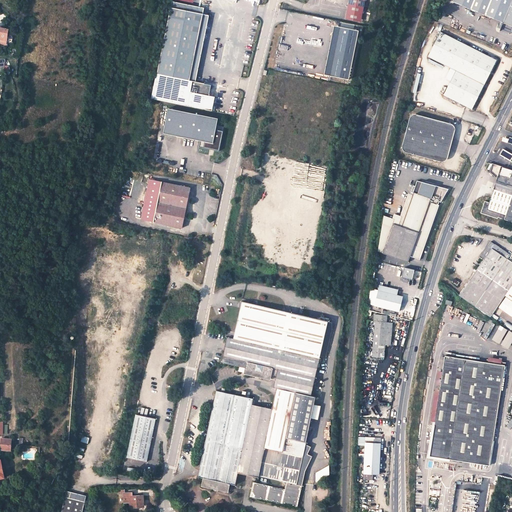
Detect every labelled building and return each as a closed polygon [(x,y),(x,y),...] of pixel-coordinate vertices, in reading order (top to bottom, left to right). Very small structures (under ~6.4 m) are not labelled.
[(361,22),(364,0),(348,0),(345,19),(361,22)] [(511,0),(453,0),(453,2),(503,22),(504,20),(511,23),(511,0)] [(171,1),(170,7),(202,14),(203,8),(171,1)] [(170,7),(157,74),(189,80),(202,14),(170,7)] [(202,14),(189,80),(195,82),(208,15),(202,14)] [(351,81),(361,32),(336,27),(330,26),(320,75),(326,76),(351,81)] [(0,36),(0,37),(0,39),(7,41),(9,29),(2,28),(0,27),(0,36)] [(472,109),(496,60),(441,33),(429,56),(457,70),(444,95),(472,109)] [(203,109),(212,111),(215,97),(209,95),(211,85),(195,82),(189,80),(157,74),(155,74),(150,98),(203,109)] [(168,109),(163,134),(202,141),(201,147),(219,151),(223,131),(216,130),(218,119),(168,109)] [(449,123),(415,114),(408,118),(401,144),(405,152),(439,161),(446,157),(448,150),(441,148),(444,136),(452,138),(454,131),(449,123)] [(448,150),(452,138),(444,136),(441,148),(448,150)] [(511,153),(503,149),(500,155),(511,161),(511,159),(511,153)] [(511,222),(511,176),(511,172),(511,169),(503,167),(500,176),(498,176),(493,192),(489,205),(486,204),(484,210),(483,210),(481,215),(498,219),(499,218),(511,222)] [(190,187),(150,179),(142,220),(182,228),(190,187)] [(392,230),(382,226),(378,251),(407,262),(409,255),(419,258),(439,202),(441,202),(448,189),(417,181),(415,186),(413,186),(402,216),(401,220),(393,217),(391,222),(390,225),(393,226),(392,230)] [(384,219),(382,226),(392,230),(393,226),(390,225),(391,222),(384,219)] [(505,296),(511,300),(511,256),(491,242),(480,257),(484,260),(458,296),(491,318),(505,296)] [(411,277),(417,279),(419,271),(413,270),(411,277)] [(399,291),(380,286),(379,291),(378,291),(375,305),(400,311),(403,297),(398,295),(399,291)] [(325,321),(291,313),(242,302),(235,332),(284,343),(283,349),(318,357),(325,321)] [(392,322),(374,321),(373,334),(377,334),(375,350),(372,350),(372,354),(373,354),(373,356),(382,357),(384,335),(390,336),(392,322)] [(489,339),(506,348),(511,337),(511,332),(506,329),(497,324),(489,339)] [(284,343),(235,332),(234,339),(225,337),(220,362),(245,368),(244,372),(274,379),(273,387),(277,388),(276,394),(293,398),(294,391),(310,394),(318,357),(283,349),(284,343)] [(489,466),(505,365),(445,356),(429,457),(489,466)] [(246,475),(259,407),(250,405),(251,399),(214,391),(204,441),(242,449),(237,473),(246,475)] [(285,438),(305,441),(306,442),(315,395),(310,394),(294,391),(293,398),(285,438)] [(259,407),(246,475),(253,476),(253,475),(286,481),(285,488),(254,482),(251,496),(298,505),(303,484),(296,482),(305,441),(285,438),(293,398),(276,394),(273,410),(259,407)] [(155,418),(136,415),(128,457),(147,462),(155,418)] [(381,438),(366,437),(365,474),(364,474),(363,479),(373,479),(373,474),(380,474),(381,438)] [(0,446),(0,449),(1,450),(11,450),(11,439),(2,439),(2,447),(0,446)] [(242,449),(204,441),(197,478),(203,480),(201,487),(226,492),(228,485),(234,486),(237,473),(242,449)] [(306,442),(305,441),(296,482),(303,484),(305,472),(312,457),(307,455),(311,447),(305,444),(306,442)] [(317,469),(317,480),(332,479),(331,468),(317,469)] [(82,511),(86,495),(66,491),(65,496),(61,511),(82,511)] [(132,493),(124,493),(124,503),(130,503),(130,505),(139,504),(139,506),(145,505),(144,495),(132,496),(132,493)]
